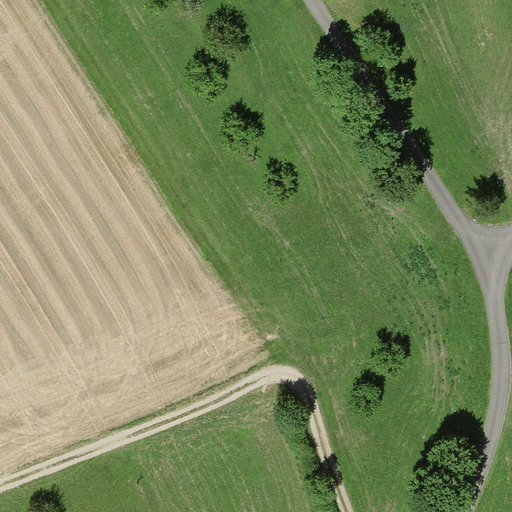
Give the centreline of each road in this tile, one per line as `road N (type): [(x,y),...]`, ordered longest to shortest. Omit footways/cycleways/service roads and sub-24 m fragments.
road 1 (track): [(341,511),(289,376),(272,359),(235,363),(175,417),(0,486)]
road 2 (track): [(489,268),(310,0)]
road 3 (unclassified): [(456,511),(491,424),(500,370),(489,268),(511,240)]
